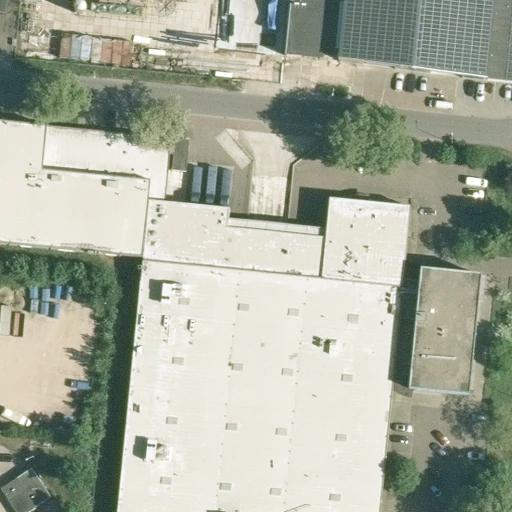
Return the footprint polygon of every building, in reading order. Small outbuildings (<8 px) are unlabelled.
[(0,0),(0,11),(7,13),(8,0),(0,0)] [(511,0),(218,0),(214,48),(338,62),(486,82),(486,81),(511,83),(511,0)] [(0,121),(0,244),(120,257),(120,255),(134,257),(135,242),(121,241),(122,238),(144,240),(116,511),(399,511),(401,501),(380,500),(392,383),(408,384),(408,389),(468,396),(480,275),(420,269),(419,281),(403,280),(410,206),(329,198),(325,238),(227,228),(229,209),(165,203),(171,150),(161,138),(0,121)] [(172,170),(187,172),(190,140),(176,137),(172,170)] [(0,489),(15,511),(27,511),(50,497),(30,468),(0,488),(0,489)]
